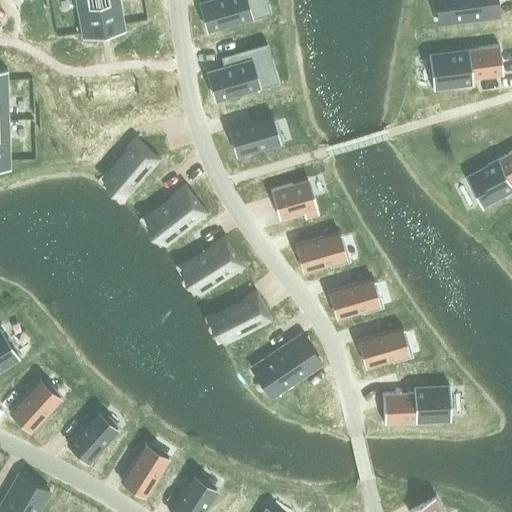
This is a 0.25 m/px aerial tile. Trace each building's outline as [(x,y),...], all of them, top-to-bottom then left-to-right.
[(117,0),(112,0),(96,3),(101,34),(123,30),(117,0)] [(202,0),(198,1),(206,28),(248,15),(250,15),(245,0),(202,0)] [(495,0),(443,0),(447,21),(497,14),(495,0)] [(96,3),(74,7),(79,38),(101,34),(96,3)] [(222,67),(206,72),(214,98),(256,86),(258,85),(252,67),(270,62),(265,45),(266,45),(266,42),(226,54),(226,56),(229,65),(222,67)] [(465,47),(429,51),(434,88),(469,84),(469,78),(499,74),(496,44),(465,48),(465,47)] [(270,114),(228,127),(236,153),(261,146),(264,145),(263,144),(260,136),(275,132),(271,120),(272,120),(271,119),(270,114)] [(8,136),(0,136),(0,167),(9,167),(8,136)] [(134,138),(105,172),(128,192),(157,157),(134,138)] [(497,157),(465,173),(482,206),(511,191),(511,185),(511,184),(511,150),(498,158),(497,157)] [(307,177),(269,189),(278,217),(301,210),(304,218),(318,214),(307,177)] [(183,186),(148,214),(169,240),(204,212),(183,186)] [(337,230),(295,243),(302,269),(328,262),(330,261),(330,260),(327,252),(341,248),(338,236),(338,235),(337,230)] [(223,237),(185,261),(203,290),(242,266),(223,237)] [(370,278),(328,291),(336,317),(361,310),(364,309),(363,308),(360,300),(375,296),(371,284),(372,284),(371,283),(370,278)] [(255,293),(215,313),(228,340),(269,319),(255,293)] [(0,369),(19,357),(0,327),(0,369)] [(399,327),(357,339),(365,366),(391,358),(393,358),(393,356),(392,356),(390,348),(404,344),(400,333),(401,332),(401,331),(399,327)] [(301,332),(259,361),(278,389),(320,361),(301,332)] [(38,377),(8,410),(29,428),(47,408),(48,406),(47,405),(47,406),(41,400),(51,389),(42,381),(41,380),(38,377)] [(413,392),(382,393),(383,424),(414,422),(414,424),(450,422),(448,385),(412,386),(413,392)] [(95,409),(66,442),(87,460),(105,440),(106,438),(105,437),(105,438),(99,432),(108,421),(99,413),(100,413),(99,412),(95,409)] [(144,442),(120,479),(144,494),(158,471),(159,469),(158,468),(158,469),(151,464),(159,452),(148,445),(148,444),(144,442)] [(18,472),(0,502),(0,511),(34,511),(48,489),(18,472)] [(191,474),(168,511),(169,511),(200,511),(206,502),(207,501),(206,500),(199,496),(206,483),(196,477),(195,476),(191,474)] [(441,511),(434,498),(408,511),(441,511)]
